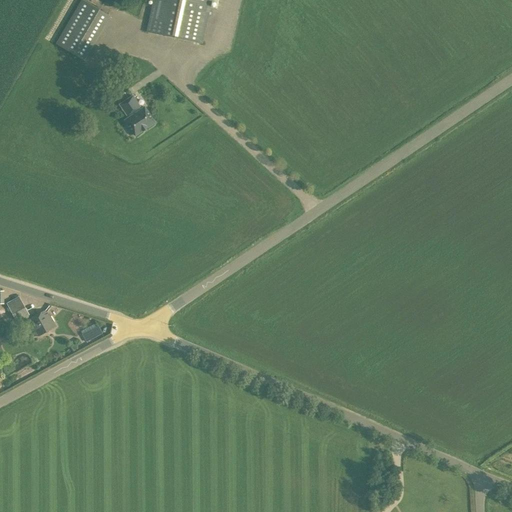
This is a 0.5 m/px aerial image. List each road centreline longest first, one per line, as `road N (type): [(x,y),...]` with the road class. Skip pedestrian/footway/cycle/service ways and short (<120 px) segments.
road 1 (tertiary): [(139,325),(511,79)]
road 2 (tertiary): [(478,473),(139,325)]
road 3 (track): [(324,205),(156,52)]
road 4 (tertiary): [(0,402),(139,325)]
road 5 (tertiary): [(139,325),(0,280)]
